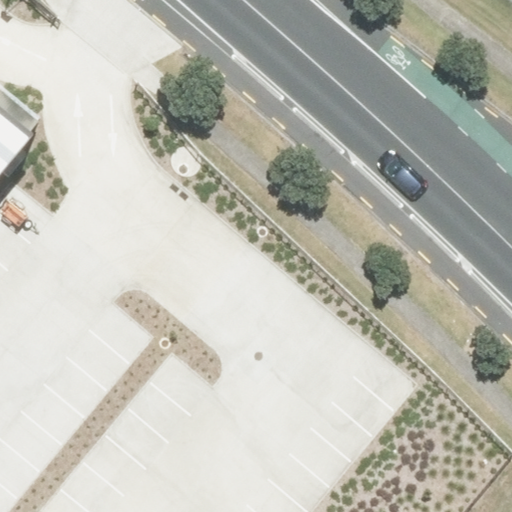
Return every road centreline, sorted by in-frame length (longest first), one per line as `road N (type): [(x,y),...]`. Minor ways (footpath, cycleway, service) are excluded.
road 1 (secondary): [(243,0),(392,135)]
road 2 (secondary): [(392,135),(511,253)]
road 3 (primary): [(392,135),(511,201)]
